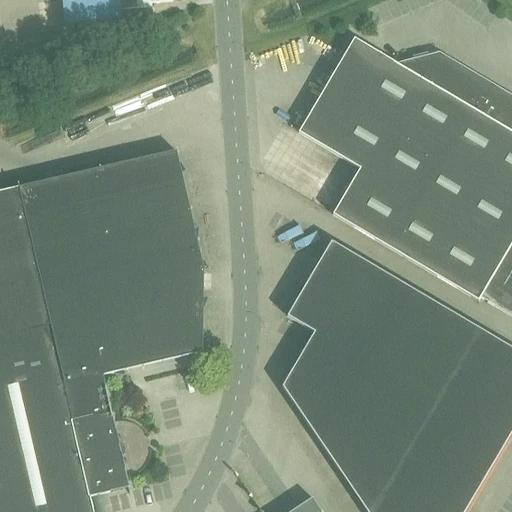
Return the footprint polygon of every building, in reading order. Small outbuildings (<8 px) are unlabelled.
[(61,0),(64,26),(126,22),(125,10),(124,0),(61,0)] [(124,0),(125,10),(138,9),(151,8),(151,4),(172,2),(172,0),(124,0)] [(354,39),(298,133),(359,170),(332,215),(478,302),(480,298),(511,316),(511,96),(439,53),(396,64),(354,39)] [(119,444),(111,411),(103,376),(202,352),(203,269),(193,223),(176,151),(113,166),(50,181),(0,192),(0,511),(92,511),(90,497),(129,488),(121,455),(123,455),(120,444),(119,444)] [(464,511),(511,431),(511,349),(331,242),(287,317),(314,333),(282,387),(366,511),(464,511)] [(291,511),(320,511),(312,498),(291,511)]
